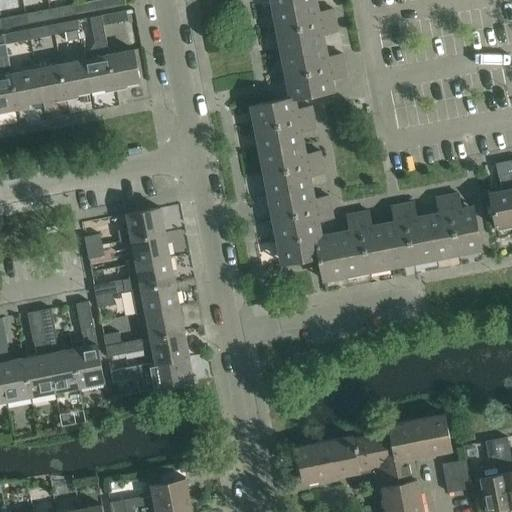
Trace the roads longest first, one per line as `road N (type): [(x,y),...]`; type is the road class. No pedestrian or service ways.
road 1 (residential): [(0,195),(197,157)]
road 2 (residential): [(234,337),(418,301)]
road 3 (residential): [(197,157),(234,337)]
road 4 (residential): [(255,511),(258,466),(234,337)]
road 5 (residential): [(167,0),(197,157)]
